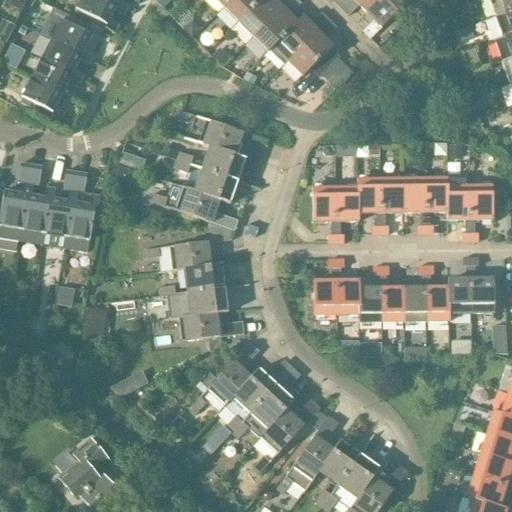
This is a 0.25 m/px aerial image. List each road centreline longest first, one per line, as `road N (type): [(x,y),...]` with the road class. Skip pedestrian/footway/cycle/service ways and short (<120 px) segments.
road 1 (residential): [(0,129),(40,142),(94,141),(181,87),(214,90),(308,124)]
road 2 (residential): [(268,252),(266,285),(289,338),(400,433),(421,483),(421,511)]
road 3 (residential): [(308,124),(332,120),(414,69),(441,0)]
road 4 (residential): [(308,124),(268,252)]
